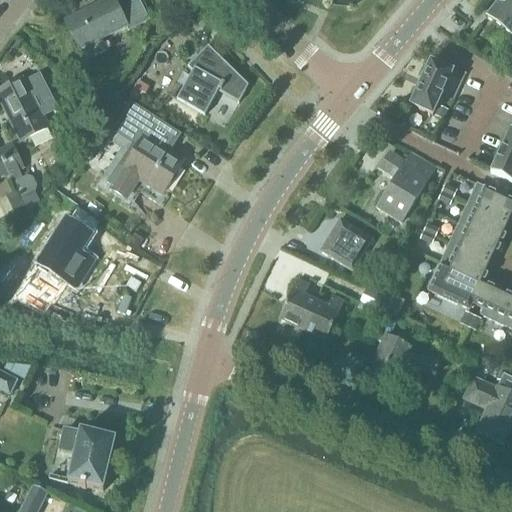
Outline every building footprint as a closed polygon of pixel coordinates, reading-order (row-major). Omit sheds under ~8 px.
[(138,2),(118,11),(112,0),(111,0),(65,23),(79,52),(80,52),(86,63),(104,54),(98,42),(125,28),(128,33),(148,23),(138,2)] [(511,0),(503,0),(488,19),(511,38),(511,0)] [(248,88),(208,49),(188,69),(192,74),(176,102),(205,118),(219,91),(240,103),(248,88)] [(430,62),(410,107),(433,117),(453,73),(430,62)] [(48,130),(23,81),(0,92),(0,101),(21,144),(48,130)] [(176,135),(137,110),(120,136),(140,149),(124,173),(119,170),(109,185),(116,190),(114,192),(126,200),(134,189),(163,208),(170,198),(164,194),(183,165),(164,153),(176,135)] [(511,128),(490,174),(511,184),(511,128)] [(12,148),(0,153),(0,158),(10,177),(23,171),(12,148)] [(435,170),(410,154),(404,163),(389,153),(378,171),(395,182),(378,210),(402,225),(435,170)] [(0,182),(10,177),(0,158),(0,182)] [(26,178),(12,185),(28,215),(39,204),(34,194),(37,189),(32,179),(26,178)] [(429,293),(511,330),(511,295),(485,283),(511,224),(511,201),(475,185),(475,186),(477,187),(429,293)] [(457,197),(441,189),(436,199),(451,208),(457,197)] [(17,194),(6,200),(14,217),(25,211),(17,194)] [(446,217),(451,208),(436,199),(431,209),(446,217)] [(321,253),(353,274),(373,241),(341,221),(321,253)] [(75,289),(92,263),(80,255),(92,237),(68,222),(48,253),(59,259),(50,274),(44,270),(31,291),(51,303),(64,283),(75,289)] [(438,235),(422,226),(417,237),(433,245),(438,235)] [(427,255),(433,245),(417,237),(412,247),(427,255)] [(279,321),(303,332),(317,303),(305,298),(310,288),(297,282),(279,321)] [(365,292),(360,303),(377,310),(382,300),(365,292)] [(317,303),(303,332),(327,344),(345,304),(332,298),(328,308),(317,303)] [(445,330),(456,335),(463,320),(452,315),(445,330)] [(393,387),(401,369),(435,378),(440,362),(409,353),(411,348),(389,337),(395,325),(381,319),(371,340),(382,345),(367,375),(393,387)] [(466,340),(472,325),(463,320),(456,335),(466,340)] [(511,359),(511,356),(511,341),(508,340),(501,354),(511,359)] [(18,383),(0,373),(0,391),(11,397),(18,383)] [(477,433),(503,445),(511,425),(511,396),(496,389),(495,391),(484,385),(474,405),(487,411),(477,433)] [(75,456),(68,485),(82,488),(81,489),(86,490),(86,489),(103,493),(109,468),(115,470),(120,449),(114,448),(115,443),(81,434),(80,436),(64,432),(59,452),(75,456)] [(48,496),(48,495),(33,487),(32,488),(33,488),(19,511),(38,511),(47,496),(48,496)]
